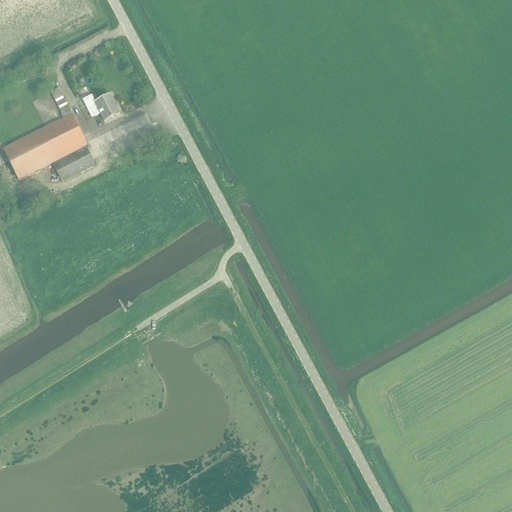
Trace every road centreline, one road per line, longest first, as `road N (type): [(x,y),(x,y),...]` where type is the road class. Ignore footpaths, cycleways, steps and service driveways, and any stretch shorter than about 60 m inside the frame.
road 1 (unclassified): [(386,511),(242,245)]
road 2 (unclassified): [(242,245),(112,0)]
road 3 (unknown): [(354,511),(229,287)]
road 4 (unknown): [(0,414),(136,327)]
